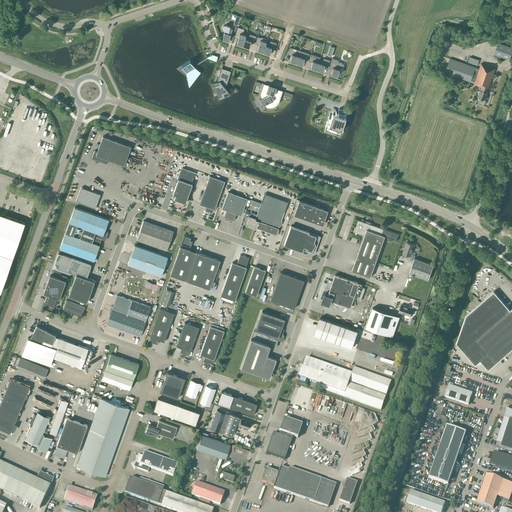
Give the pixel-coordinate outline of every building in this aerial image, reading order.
[(225,31),(224,32),(222,38),(223,38),(223,39),(227,40),(228,40),(230,34),(233,35),(233,36),(236,27),(230,24),(230,26),(226,25),(225,25),(224,25),(223,26),(222,27),(222,28),(222,29),(223,30),(224,31),(225,31)] [(247,33),(246,33),(243,32),(244,29),(238,27),(234,37),(235,37),(235,36),(238,37),(236,43),(237,43),(237,44),(241,45),(242,44),(243,45),(246,35),(247,33)] [(246,35),(243,45),(244,45),(243,46),(248,47),(248,46),(249,47),(251,41),(254,42),(253,43),(254,43),(256,36),(250,34),(249,36),(246,35)] [(263,51),(266,42),(260,40),(261,38),(257,36),(255,44),(256,42),(259,43),(257,49),(258,50),(262,52),(262,51),(263,51)] [(266,42),(263,51),(264,52),(268,54),(268,53),(269,53),(271,47),(274,48),(274,50),(277,43),(270,41),(269,43),(266,42)] [(511,47),(498,43),(494,55),(510,60),(511,51),(511,47)] [(296,62),(300,50),(290,47),(288,54),(289,53),(292,54),(290,60),(291,60),(290,61),(295,62),(296,62)] [(300,50),(296,62),(297,62),(297,63),(301,64),(302,64),(304,58),(307,59),(307,60),(307,61),(309,53),(300,50)] [(316,69),(320,59),(320,57),(314,55),(311,54),(308,61),(309,61),(309,60),(312,61),(310,67),(311,67),(311,68),(315,69),(316,68),(316,69)] [(470,57),(468,62),(477,65),(479,60),(470,57)] [(320,59),(316,69),(317,69),(317,70),(322,71),(322,70),(323,71),(325,65),(328,66),(327,67),(328,67),(330,60),(323,58),(323,60),(320,59)] [(343,66),(344,65),(343,64),(343,63),(341,62),(338,61),(339,60),(332,58),(329,68),(330,66),(333,67),(331,73),(332,74),(336,76),(336,75),(337,75),(339,69),(339,68),(341,68),(342,68),(343,67),(343,66)] [(487,97),(486,97),(487,92),(495,69),(491,67),(481,63),(479,68),(450,58),(445,73),(474,84),(482,87),(481,89),(478,97),(486,100),(487,98),(487,97)] [(194,66),(190,60),(181,65),(186,73),(189,87),(200,72),(194,67),(194,66)] [(221,68),(220,71),(217,82),(213,83),(219,98),(225,96),(223,93),(228,91),(225,88),(231,71),(221,68)] [(276,87),(272,85),(268,84),(268,85),(263,83),(260,95),(261,98),(260,99),(263,105),(264,104),(266,107),(269,108),(271,108),(274,107),(276,105),(278,103),(279,101),(283,91),(275,88),(276,87)] [(330,114),(328,119),(324,131),(339,136),(347,111),(338,108),(337,111),(335,110),(334,114),(332,113),(332,114),(330,114)] [(124,166),(131,146),(103,136),(97,151),(94,150),(91,158),(95,160),(95,161),(96,162),(97,162),(98,162),(99,161),(107,164),(108,160),(124,166)] [(185,203),(192,184),(191,184),(195,172),(181,167),(177,179),(178,179),(171,198),(185,203)] [(209,176),(199,204),(206,206),(205,210),(212,213),(214,209),(224,181),(209,176)] [(95,208),(100,194),(81,187),(76,201),(95,208)] [(241,215),(247,198),(228,191),(222,208),(227,210),(224,217),(234,220),(236,213),(241,215)] [(276,234),(288,202),(264,194),(257,214),(254,213),(252,217),(249,216),(246,225),(256,228),(256,227),(276,234)] [(322,225),(328,210),(299,200),(294,215),(322,225)] [(108,219),(82,210),(74,207),(60,248),(94,260),(99,245),(98,244),(101,238),(105,240),(108,232),(104,231),(108,219)] [(0,292),(24,223),(0,214),(0,292)] [(353,231),(364,235),(383,242),(385,236),(397,240),(400,234),(372,225),(372,224),(369,222),(369,224),(357,219),(353,231)] [(166,250),(173,231),(143,220),(136,240),(166,250)] [(290,226),(284,245),(302,251),(309,232),(290,226)] [(309,252),(314,253),(320,236),(309,232),(302,251),(302,252),(303,253),(305,254),(306,254),(307,254),(308,253),(309,252)] [(180,247),(170,275),(210,289),(220,260),(188,249),(191,240),(190,240),(191,237),(184,235),(181,244),(182,245),(181,247),(180,247)] [(352,270),(371,277),(383,242),(364,235),(352,270)] [(411,254),(414,245),(406,242),(402,253),(410,256),(409,259),(414,260),(409,273),(428,280),(433,265),(414,258),(415,255),(411,254)] [(161,276),(168,257),(134,245),(128,264),(161,276)] [(90,279),(86,278),(91,265),(58,254),(53,268),(67,273),(68,271),(76,274),(68,296),(87,302),(92,287),(93,287),(96,282),(90,278),(90,279)] [(232,262),(220,296),(235,301),(246,267),(249,258),(240,255),(237,264),(232,262)] [(256,296),(265,270),(254,266),(245,292),(256,296)] [(282,304),(292,276),(280,272),(270,300),(282,304)] [(362,284),(335,275),(328,295),(325,294),(322,302),(330,304),(331,300),(351,307),(355,296),(357,298),(362,284)] [(66,281),(50,276),(43,294),(47,295),(45,301),(56,305),(58,299),(59,299),(66,281)] [(292,276),(282,304),(294,308),(304,280),(292,276)] [(168,306),(173,292),(165,289),(160,303),(168,306)] [(466,315),(456,343),(475,365),(480,360),(488,369),(511,348),(511,308),(510,310),(494,291),(466,315)] [(113,307),(129,313),(146,319),(150,307),(117,295),(113,307)] [(81,316),(85,307),(66,300),(63,309),(81,316)] [(410,316),(413,308),(401,304),(399,312),(410,316)] [(106,324),(123,330),(129,313),(113,307),(106,324)] [(399,316),(372,307),(366,326),(392,336),(399,316)] [(164,342),(174,313),(160,308),(148,341),(157,344),(159,340),(164,342)] [(285,319),(262,311),(255,330),(274,337),(273,338),(282,342),(284,336),(283,336),(282,334),(284,330),(281,329),(285,319)] [(140,336),(146,319),(129,313),(123,330),(140,336)] [(314,334),(352,347),(358,331),(320,317),(314,334)] [(190,351),(199,327),(185,322),(176,346),(181,348),(180,352),(189,355),(190,351)] [(210,326),(200,354),(205,356),(203,361),(212,364),(224,331),(223,330),(224,328),(212,324),(211,326),(210,326)] [(50,365),(53,357),(81,367),(88,348),(58,337),(58,336),(55,335),(56,335),(37,326),(31,338),(28,337),(21,355),(50,365)] [(270,346),(251,340),(241,368),(269,378),(276,359),(267,356),(270,346)] [(111,354),(105,370),(133,380),(138,364),(111,354)] [(44,379),(48,369),(20,357),(16,367),(44,379)] [(351,374),(306,358),(305,360),(304,360),(302,365),(303,365),(299,377),(322,385),(320,389),(381,410),(391,381),(353,368),(351,374)] [(129,389),(133,380),(105,370),(102,379),(129,389)] [(185,378),(167,371),(160,392),(178,398),(185,378)] [(11,378),(0,404),(0,428),(10,433),(30,386),(11,378)] [(186,394),(195,398),(200,383),(191,380),(186,394)] [(209,406),(215,389),(206,385),(200,402),(209,406)] [(472,394),(448,385),(444,397),(468,405),(472,394)] [(233,395),(221,391),(217,402),(229,406),(233,395)] [(233,395),(229,406),(253,415),(255,409),(257,404),(233,395)] [(129,408),(101,398),(77,466),(105,476),(129,408)] [(154,410),(195,424),(199,413),(158,398),(154,410)] [(61,399),(49,432),(56,435),(68,402),(61,399)] [(217,409),(210,429),(218,432),(225,413),(217,409)] [(496,442),(502,444),(510,419),(511,419),(511,410),(507,409),(496,442)] [(42,434),(50,417),(37,412),(25,439),(37,445),(38,444),(40,445),(38,448),(46,452),(52,439),(42,434)] [(225,413),(218,432),(232,437),(236,424),(239,425),(238,426),(248,429),(251,422),(242,419),(241,419),(239,418),(225,413)] [(273,432),(266,453),(285,460),(293,436),(297,438),(302,425),(301,424),(302,421),(291,417),(289,420),(290,417),(284,415),(283,418),(288,419),(288,420),(283,418),(279,431),(280,432),(279,434),(273,432)] [(77,453),(87,425),(67,417),(56,445),(57,446),(54,454),(64,458),(67,449),(77,453)] [(511,419),(510,419),(502,444),(500,447),(511,451),(511,419)] [(156,428),(148,425),(146,432),(157,436),(158,433),(173,438),(177,427),(159,420),(156,428)] [(447,426),(442,439),(462,445),(466,433),(447,426)] [(230,445),(202,435),(197,449),(225,459),(230,445)] [(448,485),(462,445),(442,439),(428,478),(448,485)] [(149,468),(159,471),(173,476),(177,464),(144,452),(142,456),(138,455),(135,462),(132,464),(134,470),(137,468),(148,472),(149,468)] [(0,490),(6,493),(17,470),(0,462),(0,456),(1,454),(0,453),(0,490)] [(511,472),(511,458),(494,453),(490,465),(511,472)] [(328,507),(336,484),(289,468),(288,470),(280,467),(278,473),(266,469),(261,482),(273,486),(273,488),(328,507)] [(17,470),(6,493),(39,508),(53,479),(40,472),(36,479),(17,470)] [(235,475),(225,472),(222,479),(232,482),(235,475)] [(511,488),(511,483),(486,475),(485,479),(483,484),(481,489),(479,496),(477,501),(476,503),(492,509),(496,496),(508,500),(511,488)] [(157,505),(162,491),(163,490),(164,487),(140,478),(139,481),(130,478),(124,493),(157,505)] [(357,483),(346,479),(339,501),(349,504),(357,483)] [(191,495),(220,505),(224,492),(196,482),(191,495)] [(78,505),(83,491),(69,486),(64,500),(78,505)] [(97,496),(83,491),(78,505),(92,510),(97,496)] [(212,511),(213,510),(162,491),(157,505),(176,511),(212,511)] [(411,491),(406,503),(431,511),(441,511),(445,503),(411,491)]
